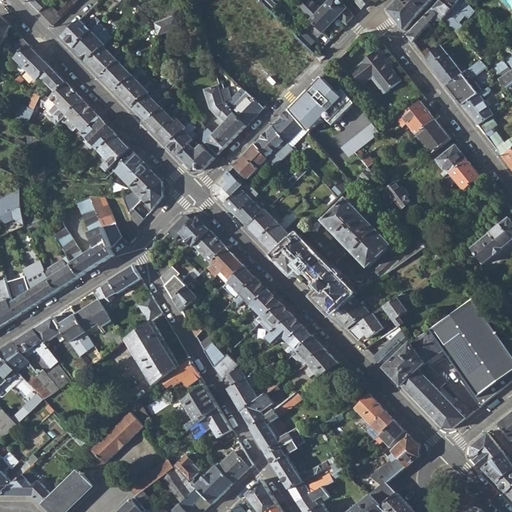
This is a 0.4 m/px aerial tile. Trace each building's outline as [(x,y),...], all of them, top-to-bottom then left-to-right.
[(28,0),(54,26),(63,17),(46,0),(28,0)] [(181,6),(186,12),(197,9),(195,3),(194,0),(187,0),(178,4),(181,6)] [(203,0),(201,0),(195,3),(197,9),(198,14),(206,12),(203,0)] [(260,0),(271,10),(277,4),(272,0),(260,0)] [(314,22),(323,32),(339,16),(347,23),(354,15),(342,0),(329,0),(321,8),(313,0),(306,0),(303,4),(299,1),(297,3),(302,8),(300,9),(314,22)] [(404,0),(398,0),(388,10),(404,31),(418,15),(404,0)] [(404,0),(418,15),(422,11),(417,5),(416,6),(414,4),(413,4),(408,0),(404,0)] [(432,9),(407,35),(414,42),(435,21),(443,21),(444,20),(443,19),(452,10),(442,0),(441,0),(433,10),(432,9)] [(417,5),(422,11),(432,0),(408,0),(413,4),(414,4),(416,6),(417,5)] [(443,19),(444,20),(456,33),(475,11),(465,0),(442,0),(452,10),(443,19)] [(174,10),(177,15),(186,12),(181,6),(174,10)] [(75,48),(105,18),(102,15),(89,28),(81,20),(64,37),(75,48)] [(176,15),(154,23),(157,35),(180,28),(176,15)] [(0,16),(0,46),(12,26),(2,16),(0,16)] [(317,38),(323,32),(314,22),(308,28),(317,38)] [(299,39),(309,48),(314,43),(305,33),(299,39)] [(95,34),(78,51),(89,63),(105,47),(106,46),(95,34)] [(8,52),(10,54),(16,58),(30,45),(23,38),(8,52)] [(41,57),(30,45),(16,58),(21,65),(18,69),(18,71),(22,75),(27,71),(41,57)] [(0,46),(0,52),(7,57),(10,54),(8,52),(0,46)] [(442,46),(426,58),(448,86),(463,74),(442,46)] [(105,47),(89,63),(103,77),(119,61),(105,47)] [(382,49),(364,62),(366,64),(355,73),(364,85),(374,77),(387,93),(403,81),(389,61),(391,59),(382,49)] [(52,68),(41,57),(27,71),(38,83),(41,77),(52,68)] [(452,92),(463,105),(484,91),(474,79),(489,67),(482,59),(463,74),(448,86),(452,92)] [(119,61),(103,77),(118,92),(133,76),(119,61)] [(254,100),(262,93),(238,71),(233,63),(223,70),(224,71),(246,92),(254,100)] [(224,71),(223,70),(219,66),(213,69),(216,76),(224,71)] [(52,68),(41,77),(56,92),(66,83),(52,68)] [(133,76),(118,92),(134,108),(153,90),(156,87),(140,70),(133,76)] [(511,71),(505,77),(500,80),(508,88),(511,85),(511,71)] [(500,80),(505,77),(501,72),(496,76),(500,80)] [(15,82),(21,85),(25,81),(21,77),(15,82)] [(309,90),(289,111),(303,128),(308,132),(309,134),(325,118),(330,123),(352,100),(344,90),(340,95),(322,77),(315,85),(318,87),(312,93),(309,90)] [(83,100),(66,83),(56,92),(48,99),(66,118),(83,100)] [(318,87),(315,85),(309,90),(312,93),(318,87)] [(205,142),(218,155),(247,125),(230,109),(223,102),(220,91),(219,87),(203,91),(208,110),(225,125),(214,135),(211,132),(211,136),(205,142)] [(254,100),(263,109),(277,95),(268,87),(262,93),(254,100)] [(484,91),(463,105),(478,125),(493,114),(482,97),(484,97),(491,93),(492,90),(490,87),(484,91)] [(226,89),(220,91),(223,102),(230,100),(226,89)] [(153,90),(134,108),(147,123),(162,108),(167,104),(153,90)] [(41,95),(40,95),(36,92),(29,108),(35,111),(41,95)] [(230,109),(247,125),(263,109),(254,100),(246,92),(230,109)] [(101,118),(83,100),(66,118),(62,122),(66,126),(71,121),(84,135),(101,118)] [(421,101),(397,119),(403,126),(408,123),(416,133),(435,119),(421,101)] [(162,108),(147,123),(158,134),(174,119),(162,108)] [(289,111),(273,127),(288,143),(303,128),(289,111)] [(174,119),(158,134),(169,145),(187,128),(176,117),(174,119)] [(117,134),(101,118),(84,135),(89,139),(85,143),(90,148),(94,145),(100,152),(117,134)] [(451,139),(435,119),(416,133),(427,145),(425,146),(431,154),(451,139)] [(487,133),(485,134),(497,149),(505,143),(497,133),(493,128),(497,125),(493,119),(483,127),(487,133)] [(187,128),(169,145),(181,157),(191,147),(188,145),(193,140),(198,136),(193,131),(196,128),(192,124),(187,128)] [(206,136),(206,127),(198,136),(193,140),(195,143),(204,135),(206,136)] [(273,127),(256,145),(268,158),(270,160),(276,155),(288,143),(273,127)] [(294,145),(308,132),(303,128),(288,143),(292,147),(294,145)] [(131,150),(117,134),(100,152),(109,161),(103,167),(107,172),(114,165),(114,166),(131,150)] [(497,149),(503,156),(511,148),(511,143),(509,140),(505,143),(497,149)] [(256,145),(245,156),(258,168),(268,158),(256,145)] [(455,145),(436,161),(442,168),(445,166),(450,172),(451,173),(467,160),(455,145)] [(191,147),(181,157),(194,171),(204,170),(215,159),(202,146),(196,152),(191,147)] [(511,148),(503,156),(511,167),(511,148)] [(359,149),(355,152),(367,166),(373,161),(367,153),(364,155),(359,149)] [(142,161),(134,152),(115,171),(133,188),(148,173),(139,164),(142,161)] [(280,163),(280,159),(276,155),(270,160),(277,167),(280,163)] [(245,156),(235,167),(248,179),(258,169),(258,168),(245,156)] [(481,177),(467,160),(451,173),(450,172),(445,177),(452,186),(457,182),(465,191),(481,177)] [(311,168),(306,163),(289,180),(293,185),(311,168)] [(369,168),(361,176),(372,187),(379,181),(369,168)] [(151,171),(148,173),(133,188),(153,210),(164,197),(162,182),(151,171)] [(217,194),(226,204),(242,188),(245,186),(230,172),(217,185),(217,194)] [(395,182),(386,189),(403,209),(412,203),(407,197),(409,196),(402,187),(400,189),(395,182)] [(258,195),(247,183),(245,186),(242,188),(253,200),(258,195)] [(226,204),(237,215),(253,200),(242,188),(226,204)] [(0,215),(1,216),(9,234),(22,229),(27,227),(20,189),(0,199),(0,215)] [(270,207),(258,195),(253,200),(265,212),(267,210),(270,207)] [(335,195),(326,202),(330,205),(338,197),(335,195)] [(111,247),(93,198),(81,203),(97,249),(94,251),(101,264),(113,256),(109,248),(111,247)] [(106,198),(93,198),(111,247),(123,239),(106,198)] [(348,199),(326,221),(370,267),(393,245),(348,199)] [(237,215),(249,227),(265,212),(253,200),(237,215)] [(134,210),(129,213),(136,229),(144,220),(134,210)] [(249,227),(261,239),(278,222),(267,210),(265,212),(249,227)] [(186,216),(169,233),(176,240),(182,234),(194,246),(210,231),(198,218),(191,226),(188,222),(190,220),(186,216)] [(511,216),(472,249),(484,263),(511,241),(511,216)] [(41,220),(32,225),(33,229),(43,225),(41,220)] [(261,239),(278,257),(295,240),(278,222),(261,239)] [(83,258),(62,224),(52,231),(67,256),(80,277),(94,268),(86,256),(83,258)] [(27,227),(22,229),(28,246),(34,244),(28,226),(27,227)] [(210,231),(194,246),(211,264),(227,248),(210,231)] [(399,248),(374,273),(380,279),(430,243),(422,233),(413,240),(418,246),(405,255),(399,248)] [(318,298),(333,313),(353,295),(354,294),(298,237),(295,240),(278,257),(294,273),(300,266),(306,272),(309,269),(322,283),(320,286),(325,291),(318,298)] [(227,248),(211,264),(207,268),(216,277),(222,271),(236,257),(227,248)] [(94,251),(86,256),(94,268),(101,264),(94,251)] [(55,293),(80,277),(67,256),(42,272),(47,280),(55,293)] [(236,257),(222,271),(231,280),(245,266),(236,257)] [(460,259),(450,267),(457,275),(467,268),(460,259)] [(157,270),(162,277),(173,267),(167,261),(157,270)] [(257,279),(245,266),(231,280),(223,287),(235,300),(241,294),(257,279)] [(142,279),(134,267),(93,293),(99,301),(104,308),(113,303),(110,297),(119,293),(120,293),(142,279)] [(162,277),(175,300),(188,287),(196,279),(190,273),(183,280),(179,276),(180,274),(173,267),(162,277)] [(27,284),(32,281),(29,271),(23,272),(27,284)] [(16,318),(37,304),(29,291),(22,295),(19,288),(15,289),(9,272),(4,273),(5,278),(16,318)] [(0,328),(16,318),(5,278),(1,279),(1,280),(6,301),(0,304),(0,328)] [(243,301),(245,299),(250,303),(244,309),(246,311),(252,306),(268,290),(257,279),(241,294),(235,300),(234,301),(235,302),(234,303),(237,307),(243,301)] [(37,304),(55,293),(47,280),(29,291),(37,304)] [(175,300),(182,312),(190,305),(198,297),(188,287),(175,300)] [(281,303),(268,290),(252,306),(261,316),(256,321),(259,324),(281,303)] [(404,292),(374,313),(378,319),(388,313),(395,321),(409,311),(403,303),(416,296),(404,292)] [(353,295),(333,313),(347,328),(370,313),(353,295)] [(139,306),(150,324),(153,321),(159,317),(155,311),(159,308),(153,297),(139,306)] [(402,331),(376,357),(445,429),(455,429),(467,418),(419,369),(425,364),(446,348),(469,381),(465,384),(482,406),(511,382),(511,345),(474,298),(412,343),(402,331)] [(104,308),(99,301),(76,316),(86,332),(100,324),(103,327),(112,321),(104,308)] [(292,315),(281,303),(259,324),(270,336),(292,315)] [(190,305),(182,312),(188,322),(199,311),(194,306),(192,308),(190,305)] [(350,331),(360,341),(367,334),(370,338),(385,328),(385,327),(387,325),(384,320),(380,322),(378,319),(374,313),(350,331)] [(304,327),(292,315),(270,336),(268,338),(274,345),(283,336),(288,342),(304,327)] [(70,342),(86,332),(76,316),(59,326),(64,332),(67,337),(70,342)] [(64,332),(59,326),(54,318),(34,330),(47,343),(54,339),(58,336),(64,332)] [(192,328),(197,337),(209,325),(202,318),(192,328)] [(164,381),(180,368),(153,321),(150,324),(128,339),(156,386),(164,381)] [(100,324),(86,332),(89,336),(103,327),(100,324)] [(313,336),(304,327),(288,342),(283,347),(287,351),(292,346),(298,351),(313,336)] [(47,343),(34,330),(16,341),(26,353),(36,346),(38,350),(51,368),(60,362),(47,343)] [(64,332),(58,336),(61,341),(67,337),(64,332)] [(89,336),(86,332),(70,342),(74,348),(90,338),(89,336)] [(201,343),(206,351),(215,342),(217,340),(211,334),(201,343)] [(325,349),(313,336),(298,351),(307,362),(325,349)] [(122,337),(117,341),(120,345),(125,342),(122,337)] [(54,339),(47,343),(60,362),(72,380),(88,368),(75,350),(71,353),(77,361),(72,364),(54,339)] [(206,351),(215,367),(228,355),(215,342),(206,351)] [(13,343),(0,351),(0,354),(9,364),(17,372),(28,362),(13,343)] [(26,353),(27,355),(29,356),(38,350),(36,346),(26,353)] [(293,355),(298,351),(292,346),(287,351),(289,352),(290,351),(293,355)] [(341,364),(325,349),(307,362),(320,378),(341,364)] [(303,366),(307,362),(298,351),(293,355),(298,361),(299,361),(303,366)] [(97,353),(85,361),(89,367),(101,359),(97,353)] [(8,365),(9,364),(0,354),(0,372),(3,376),(14,388),(21,381),(16,376),(16,375),(7,367),(8,365)] [(218,373),(224,380),(237,367),(228,355),(215,367),(218,373)] [(184,381),(187,387),(194,382),(201,378),(190,361),(180,368),(164,381),(169,388),(177,383),(179,385),(184,381)] [(37,375),(28,383),(38,394),(44,400),(71,381),(58,365),(40,380),(38,377),(40,376),(38,374),(37,375)] [(284,365),(278,370),(285,378),(291,373),(284,365)] [(224,380),(230,389),(246,378),(238,366),(237,367),(224,380)] [(34,372),(25,380),(28,383),(37,375),(34,372)] [(253,372),(246,378),(253,389),(261,385),(253,372)] [(228,389),(242,412),(259,399),(253,389),(246,378),(230,389),(228,389)] [(191,396),(206,386),(204,383),(195,389),(191,391),(189,393),(191,396)] [(264,396),(267,393),(276,387),(273,383),(262,392),(264,396)] [(188,431),(191,428),(219,408),(206,386),(191,396),(184,401),(188,408),(193,415),(196,420),(191,421),(185,426),(188,431)] [(305,387),(297,392),(302,397),(309,392),(305,387)] [(363,388),(352,398),(358,404),(369,393),(363,388)] [(268,455),(302,436),(297,429),(279,439),(271,426),(303,399),(302,397),(297,392),(295,394),(274,411),(252,429),(268,455)] [(242,412),(252,429),(274,411),(270,406),(274,403),(267,393),(264,396),(259,399),(242,412)] [(396,421),(369,393),(358,404),(356,406),(354,407),(381,435),(396,421)] [(25,408),(13,420),(18,425),(44,400),(38,394),(24,407),(25,408)] [(55,411),(49,405),(45,409),(51,415),(55,411)] [(143,406),(138,410),(145,419),(149,416),(143,406)] [(193,415),(188,408),(184,411),(188,418),(193,415)] [(213,426),(220,438),(232,431),(219,408),(191,428),(196,435),(197,437),(213,426)] [(0,442),(18,425),(13,420),(4,410),(0,413),(0,435),(1,436),(0,436),(0,442)] [(59,416),(55,411),(51,415),(55,420),(59,416)] [(132,413),(92,450),(105,463),(145,426),(132,413)] [(511,413),(500,424),(511,439),(511,413)] [(335,418),(328,422),(331,426),(338,422),(335,418)] [(406,432),(396,421),(381,435),(376,438),(380,443),(384,440),(391,446),(406,432)] [(149,429),(162,450),(167,446),(154,426),(149,429)] [(167,446),(162,450),(167,456),(196,435),(191,428),(188,431),(167,446)] [(72,429),(67,434),(73,441),(78,436),(72,429)] [(504,453),(488,433),(473,446),(472,456),(484,469),(504,453)] [(84,441),(78,436),(73,441),(76,444),(77,443),(79,446),(84,441)] [(268,455),(290,489),(304,481),(304,480),(312,476),(322,470),(319,465),(301,475),(286,452),(305,442),(302,436),(268,455)] [(421,446),(410,436),(392,454),(394,456),(396,454),(402,461),(396,466),(392,462),(377,475),(380,480),(371,488),(376,493),(372,495),(382,506),(398,494),(388,483),(420,457),(421,446)] [(203,445),(211,458),(216,454),(211,447),(209,448),(206,443),(203,445)] [(202,444),(196,448),(205,462),(208,460),(210,464),(214,462),(211,458),(203,445),(202,444)] [(217,466),(234,484),(243,476),(251,468),(235,452),(221,465),(219,463),(217,466)] [(5,458),(0,462),(0,496),(2,496),(32,467),(29,463),(11,480),(5,474),(11,468),(14,470),(19,464),(10,453),(5,458)] [(511,464),(504,453),(484,469),(498,483),(511,472),(511,464)] [(29,463),(32,467),(35,464),(43,457),(39,454),(35,457),(29,463)] [(188,456),(177,466),(192,482),(195,479),(194,478),(202,470),(188,456)] [(142,490),(144,492),(160,479),(163,477),(175,467),(170,460),(147,476),(152,482),(142,490)] [(32,467),(2,496),(35,497),(42,504),(58,488),(55,485),(48,491),(43,485),(44,483),(41,480),(40,482),(39,481),(34,486),(26,478),(29,478),(39,468),(35,464),(32,467)] [(187,511),(205,511),(213,504),(196,486),(192,482),(177,466),(175,467),(163,477),(182,503),(180,504),(187,511)] [(217,466),(196,486),(213,504),(214,504),(234,484),(217,466)] [(42,504),(46,508),(81,474),(78,470),(58,488),(42,504)] [(511,472),(498,483),(507,493),(511,488),(511,472)] [(290,489),(298,502),(324,487),(334,481),(330,473),(317,481),(318,482),(308,488),(306,485),(311,482),(310,481),(314,479),(312,476),(304,480),(304,481),(290,489)] [(81,474),(46,508),(50,511),(67,511),(94,486),(81,474)] [(152,482),(147,476),(138,483),(142,490),(152,482)] [(315,478),(314,479),(310,481),(311,482),(306,485),(308,488),(318,482),(317,481),(315,478)] [(261,511),(271,511),(280,506),(264,480),(243,499),(246,502),(251,498),(261,511)] [(127,486),(137,496),(141,494),(130,483),(127,486)] [(298,502),(304,511),(311,511),(320,507),(316,501),(323,496),(326,501),(331,497),(324,487),(298,502)] [(141,494),(137,496),(144,503),(149,498),(144,492),(141,494)] [(408,511),(412,508),(398,494),(382,506),(386,511),(387,511),(408,511)] [(384,511),(386,511),(382,506),(372,495),(351,511),(384,511)] [(150,509),(152,511),(155,511),(161,506),(159,504),(156,506),(149,498),(144,503),(150,509)] [(132,499),(118,511),(144,511),(135,503),(132,499)] [(251,511),(242,501),(239,504),(245,511),(251,511)]
